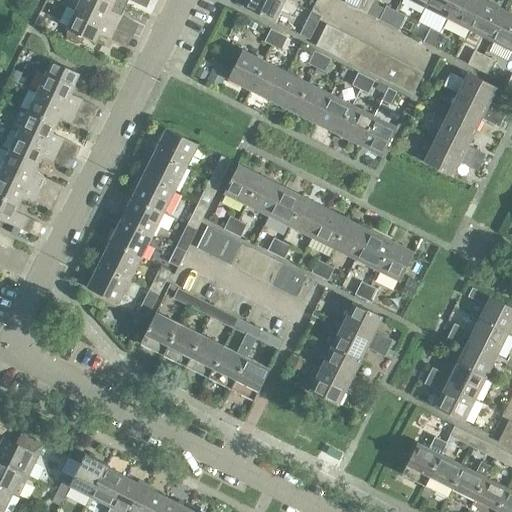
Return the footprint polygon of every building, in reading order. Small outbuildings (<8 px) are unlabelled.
[(109,0),(81,0),(77,9),(116,27),(122,15),(110,10),(114,2),(109,0)] [(298,3),(292,0),(248,0),(245,6),(276,21),(283,8),(294,13),(298,3)] [(368,13),(374,0),(362,0),(358,8),(368,13)] [(448,18),(456,0),(429,0),(426,7),(448,18)] [(470,29),(484,0),(456,0),(448,18),(470,29)] [(492,40),(507,11),(485,0),(484,0),(470,29),(492,40)] [(390,24),(397,10),(387,5),(380,19),(390,24)] [(77,9),(68,29),(69,29),(69,30),(69,31),(68,31),(68,32),(68,33),(68,34),(68,35),(68,36),(68,37),(69,38),(69,39),(70,40),(71,41),(72,42),(73,42),(74,43),(75,43),(76,43),(77,43),(78,43),(79,43),(79,42),(80,42),(81,42),(81,41),(82,41),(83,40),(83,39),(84,39),(84,38),(85,37),(95,42),(99,33),(111,38),(116,27),(77,9)] [(399,29),(406,15),(397,10),(390,24),(399,29)] [(511,49),(511,13),(507,11),(492,40),(511,49)] [(328,50),(338,29),(327,24),(317,45),(328,50)] [(433,46),(440,32),(431,27),(424,41),(433,46)] [(274,45),(281,32),(272,28),(266,41),(274,45)] [(339,55),(349,34),(338,29),(328,50),(339,55)] [(282,49),(289,36),(281,32),(274,45),(282,49)] [(443,51),(450,37),(440,32),(433,46),(443,51)] [(349,61),(360,40),(349,34),(339,55),(349,61)] [(360,66),(371,45),(360,40),(349,61),(360,66)] [(371,71),(381,50),(371,45),(360,66),(371,71)] [(252,90),(266,61),(244,50),(230,79),(252,90)] [(318,67),(324,54),(316,50),(310,63),(318,67)] [(381,77),(392,56),(381,50),(371,71),(381,77)] [(478,68),(485,54),(475,50),(468,63),(478,68)] [(326,71),(332,58),(324,54),(318,67),(326,71)] [(487,73),(494,59),(485,54),(478,68),(487,73)] [(393,82),(403,61),(392,56),(381,77),(393,82)] [(76,111),(82,100),(71,94),(75,85),(74,85),(79,74),(52,61),(37,92),(76,111)] [(274,101),(288,72),(266,61),(252,90),(274,101)] [(414,93),(425,72),(403,61),(393,82),(414,93)] [(220,87),(226,75),(213,69),(207,81),(220,87)] [(24,86),(28,75),(16,70),(12,80),(24,86)] [(296,112),(310,83),(288,72),(274,101),(296,112)] [(362,89),(368,76),(360,72),(354,85),(362,89)] [(504,118),(508,110),(491,101),(498,87),(470,72),(458,95),(504,118)] [(370,93),(376,80),(368,76),(362,89),(370,93)] [(317,123),(332,94),(310,83),(296,112),(317,123)] [(392,104),(398,92),(390,87),(383,100),(392,104)] [(71,122),(76,111),(37,92),(28,112),(55,124),(59,117),(71,122)] [(339,134),(354,105),(332,94),(317,123),(339,134)] [(504,118),(458,95),(447,117),(476,131),(483,118),(499,126),(504,118)] [(361,144),(376,115),(354,105),(339,134),(361,144)] [(58,150),(64,139),(51,133),(55,124),(28,112),(21,108),(12,128),(19,131),(58,150)] [(384,156),(398,127),(376,115),(361,144),(384,156)] [(482,162),(486,153),(469,145),(476,131),(447,117),(436,139),(482,162)] [(187,167),(198,144),(167,128),(156,152),(187,167)] [(53,162),(58,150),(19,131),(10,151),(37,163),(41,156),(53,162)] [(478,170),(482,162),(436,139),(425,161),(454,176),(461,162),(478,170)] [(45,191),(50,181),(33,172),(37,163),(10,151),(1,170),(40,189),(45,191)] [(176,190),(187,167),(156,152),(145,174),(176,190)] [(225,175),(232,160),(222,156),(215,170),(225,175)] [(248,204),(262,175),(239,164),(225,193),(248,204)] [(34,201),(40,189),(1,170),(0,171),(0,193),(19,202),(22,196),(34,201)] [(165,212),(176,190),(145,174),(133,197),(165,212)] [(270,215),(284,186),(262,175),(248,204),(270,215)] [(213,198),(221,183),(211,178),(204,194),(213,198)] [(291,225),(306,197),(284,186),(270,215),(291,225)] [(0,218),(21,228),(26,217),(15,212),(19,202),(0,193),(0,218)] [(153,235),(165,212),(133,197),(122,219),(153,235)] [(313,236),(327,207),(306,197),(291,225),(313,236)] [(335,247),(349,218),(327,207),(313,236),(335,247)] [(198,228),(206,213),(196,208),(189,223),(198,228)] [(233,232),(240,220),(231,215),(225,228),(233,232)] [(357,258),(371,229),(349,218),(335,247),(357,258)] [(142,257),(153,235),(122,219),(111,242),(142,257)] [(242,236),(248,224),(240,220),(233,232),(242,236)] [(191,243),(198,228),(189,223),(181,238),(191,243)] [(209,252),(219,231),(209,226),(198,247),(209,252)] [(379,269),(393,240),(371,229),(357,258),(379,269)] [(219,258),(230,236),(219,231),(209,252),(219,258)] [(273,242),(259,235),(255,243),(277,254),(284,241),(275,237),(273,242)] [(230,263),(241,242),(230,236),(219,258),(230,263)] [(401,280),(416,251),(393,240),(379,269),(401,280)] [(286,258),(292,246),(284,241),(277,254),(286,258)] [(131,279),(142,257),(111,242),(100,264),(131,279)] [(241,268),(252,247),(241,242),(230,263),(241,268)] [(179,266),(187,251),(177,246),(170,261),(179,266)] [(252,274),(262,252),(252,247),(241,268),(252,274)] [(352,268),(357,258),(335,247),(330,257),(352,268)] [(262,279),(273,258),(262,252),(252,274),(262,279)] [(273,284),(284,263),(273,258),(262,279),(273,284)] [(321,276),(327,263),(319,259),(313,272),(321,276)] [(284,290),(295,268),(284,263),(273,284),(284,290)] [(329,280),(336,267),(327,263),(321,276),(329,280)] [(142,284),(131,279),(100,264),(89,287),(120,302),(125,292),(136,297),(142,284)] [(160,294),(171,271),(162,266),(151,289),(160,294)] [(294,295),(305,274),(295,268),(284,290),(294,295)] [(306,301),(316,279),(305,274),(294,295),(306,301)] [(365,297),(371,285),(363,281),(357,294),(365,297)] [(373,301),(379,288),(371,285),(365,297),(373,301)] [(509,333),(511,326),(511,306),(474,287),(470,296),(487,304),(480,318),(509,333)] [(189,305),(194,295),(179,288),(174,297),(189,305)] [(149,318),(160,294),(151,289),(139,313),(149,318)] [(204,312),(209,303),(194,295),(189,305),(204,312)] [(389,347),(394,339),(376,330),(383,316),(354,302),(343,324),(389,347)] [(234,328),(239,318),(224,311),(219,320),(234,328)] [(164,354),(180,323),(157,312),(141,343),(164,354)] [(250,352),(256,339),(261,329),(239,318),(234,328),(246,334),(240,347),(250,352)] [(509,333),(480,318),(474,332),(456,323),(451,331),(498,354),(509,333)] [(187,366),(203,335),(180,323),(164,354),(187,366)] [(389,347),(343,324),(332,346),(361,360),(368,347),(385,356),(389,347)] [(280,351),(284,341),(269,333),(261,329),(256,339),(280,351)] [(487,376),(498,354),(451,331),(447,339),(465,348),(458,362),(487,376)] [(209,377),(225,346),(203,335),(187,366),(209,377)] [(232,389),(247,358),(225,346),(209,377),(232,389)] [(367,391),(371,382),(354,374),(361,360),(332,346),(322,368),(367,391)] [(304,360),(295,355),(291,363),(300,367),(304,360)] [(255,401),(271,369),(247,358),(232,389),(255,401)] [(487,376),(458,362),(451,376),(433,367),(430,375),(476,398),(487,376)] [(367,391),(322,368),(310,390),(339,405),(346,390),(363,399),(367,391)] [(465,420),(476,398),(430,375),(425,384),(443,392),(436,406),(465,420)] [(511,446),(511,444),(511,420),(511,419),(500,441),(511,446)] [(473,446),(478,436),(463,429),(459,439),(473,446)] [(45,445),(22,434),(17,445),(5,439),(0,449),(0,462),(29,478),(45,445)] [(488,453),(493,443),(478,436),(473,446),(488,453)] [(441,453),(446,442),(436,437),(431,448),(418,441),(402,473),(426,484),(441,453)] [(448,496),(464,464),(441,453),(426,484),(448,496)] [(107,468),(109,465),(86,454),(85,455),(86,455),(82,464),(75,478),(71,487),(92,497),(106,467),(107,468)] [(68,456),(61,471),(75,478),(82,464),(68,456)] [(487,476),(492,465),(482,460),(477,471),(464,464),(448,496),(471,507),(487,476)] [(19,497),(29,478),(0,462),(0,487),(14,495),(19,497)] [(112,507),(127,478),(107,468),(106,467),(92,497),(112,507)] [(480,511),(496,511),(509,487),(487,476),(471,507),(480,511)] [(135,511),(147,488),(127,478),(112,507),(110,511),(135,511)] [(63,480),(58,491),(66,495),(70,486),(71,484),(63,480)] [(0,511),(5,511),(14,495),(0,487),(0,511)] [(511,511),(511,488),(509,487),(496,511),(511,511)] [(160,511),(168,498),(147,488),(135,511),(160,511)] [(60,506),(66,495),(58,491),(52,502),(60,506)] [(186,511),(188,508),(168,498),(160,511),(186,511)]
